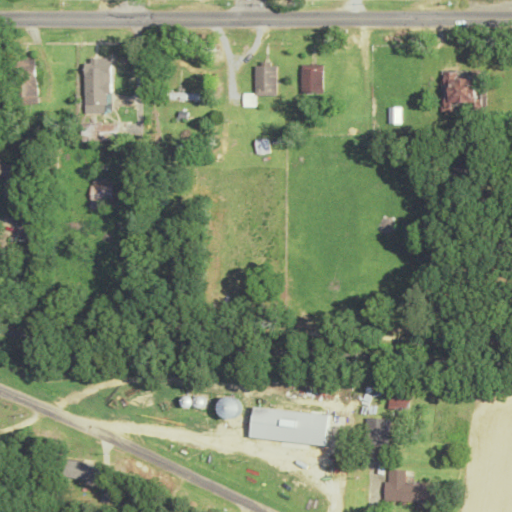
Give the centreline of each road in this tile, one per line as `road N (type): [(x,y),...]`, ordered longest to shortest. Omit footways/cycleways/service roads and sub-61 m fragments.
road 1 (tertiary): [(0,18),(511,18)]
road 2 (residential): [(262,511),(0,389)]
